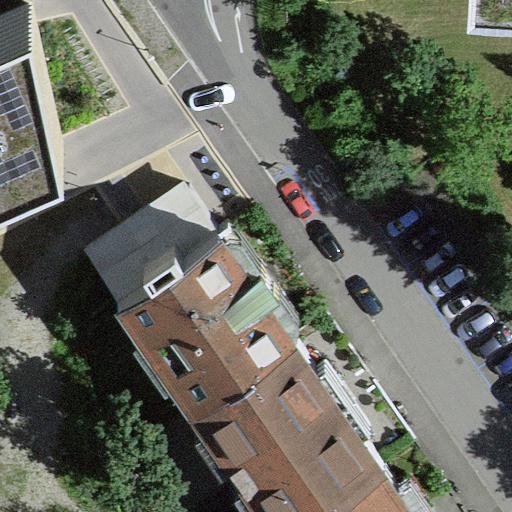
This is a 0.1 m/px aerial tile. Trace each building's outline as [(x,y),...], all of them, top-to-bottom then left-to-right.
[(0,165),(63,138),(33,0),(11,0),(0,5),(0,165)] [(121,293),(220,224),(190,180),(140,214),(89,249),(120,294),(121,293)] [(266,290),(279,282),(269,268),(261,256),(248,265),(220,224),(121,293),(195,399),(294,331),(266,290)] [(271,511),(304,511),(383,458),(361,427),(369,421),(341,380),(324,356),(316,362),(294,331),(195,399),(194,400),(271,511)] [(420,511),(383,458),(304,511),(420,511)]
